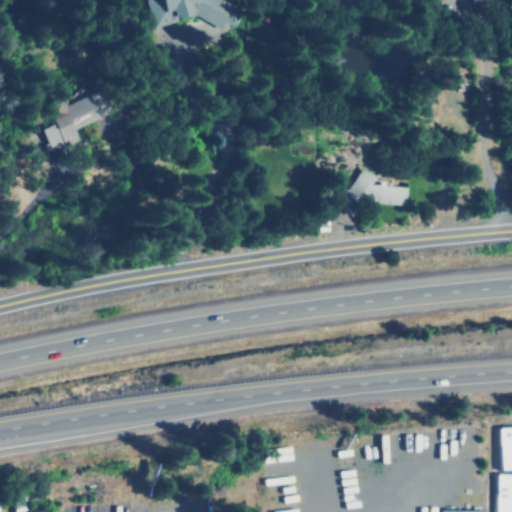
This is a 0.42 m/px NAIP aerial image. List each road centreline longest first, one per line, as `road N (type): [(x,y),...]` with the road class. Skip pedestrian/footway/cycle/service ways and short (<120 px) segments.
road 1 (tertiary): [(511,229),(169,270),(0,304)]
road 2 (motorway): [(511,284),(204,319),(0,357)]
road 3 (motorway): [(0,430),(286,388),(511,372)]
